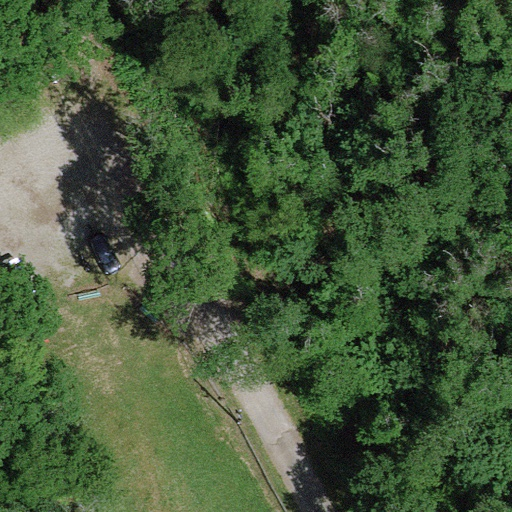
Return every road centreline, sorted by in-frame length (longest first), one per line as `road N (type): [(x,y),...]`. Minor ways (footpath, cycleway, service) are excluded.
road 1 (track): [(317,511),(163,267),(91,186)]
road 2 (track): [(91,186),(89,49),(74,0)]
